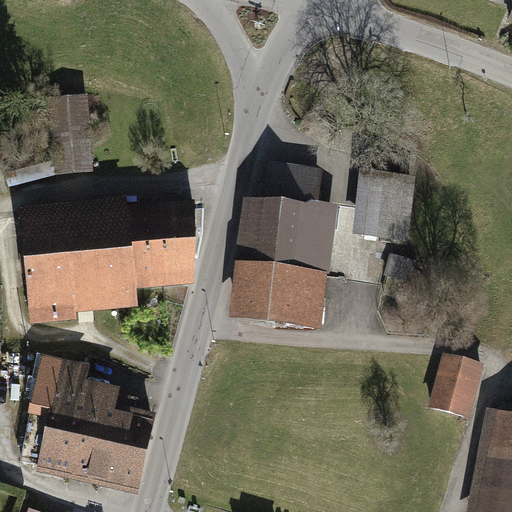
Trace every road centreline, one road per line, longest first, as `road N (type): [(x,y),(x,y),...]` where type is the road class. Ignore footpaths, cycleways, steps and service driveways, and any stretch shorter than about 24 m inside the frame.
road 1 (tertiary): [(262,95),(152,511)]
road 2 (unknown): [(18,266),(12,305),(19,325),(106,343),(184,387)]
road 3 (tertiary): [(319,3),(511,79)]
